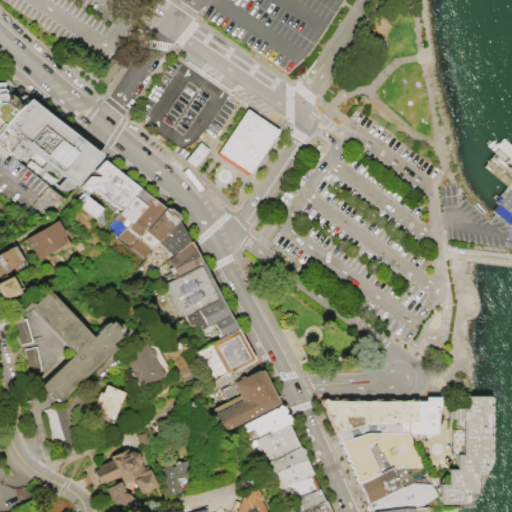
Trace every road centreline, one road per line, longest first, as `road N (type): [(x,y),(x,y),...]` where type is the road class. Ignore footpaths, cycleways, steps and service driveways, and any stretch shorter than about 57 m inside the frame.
road 1 (residential): [(407,377),(393,353),(247,243),(214,247)]
road 2 (residential): [(213,388),(34,470)]
road 3 (residential): [(81,511),(78,497),(18,463),(0,368)]
road 4 (secondary): [(101,125),(179,190),(214,247)]
road 5 (residential): [(214,247),(297,134),(301,109)]
road 6 (residential): [(301,109),(167,25)]
road 7 (secondary): [(214,247),(289,385)]
road 8 (residential): [(236,486),(149,511),(83,506)]
road 9 (secondary): [(289,385),(347,511)]
road 10 (secondary): [(0,37),(101,125)]
road 11 (residential): [(301,109),(310,78),(362,0)]
